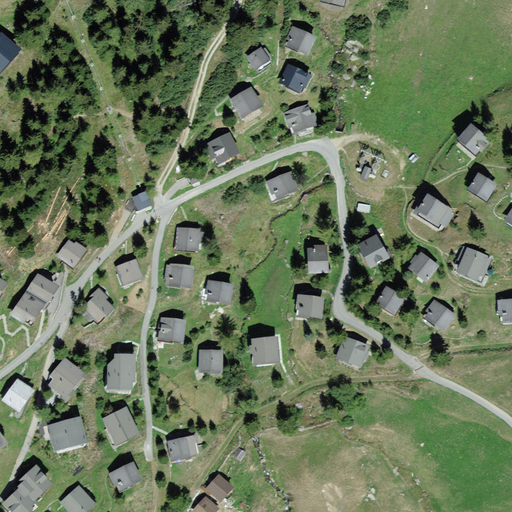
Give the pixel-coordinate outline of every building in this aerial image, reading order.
[(313,39),(292,29),(288,39),(291,41),(289,45),(306,53),(313,39)] [(0,69),(16,52),(1,38),(0,40),(0,69)] [(267,62),(259,50),(248,58),(256,70),(267,62)] [(309,77),(289,67),(282,82),(299,90),(301,86),(305,87),(309,77)] [(249,92),(234,102),(242,116),(258,106),(249,92)] [(308,109),(285,116),(289,127),(292,126),(294,131),(313,125),(312,124),(317,122),(314,114),(310,115),(308,109)] [(489,143),(471,127),(461,140),(475,152),(478,148),(481,151),(489,143)] [(228,138),(208,148),(213,158),(216,156),(218,161),(235,152),(228,138)] [(183,163),(171,168),(176,181),(188,176),(192,184),(198,181),(195,172),(188,174),(183,163)] [(371,170),(365,167),(360,176),(367,179),(371,170)] [(295,190),(289,175),(267,183),(272,193),(269,194),(270,198),(271,198),(272,202),(278,200),(277,196),(295,190)] [(494,185),(479,176),(471,189),(486,198),(494,185)] [(143,194),(134,198),(135,201),(131,203),(133,207),(135,212),(144,209),(145,211),(151,208),(145,194),(143,194)] [(443,207),(428,197),(426,202),(422,199),(414,212),(418,214),(417,215),(439,229),(442,224),(445,226),(453,213),(446,209),(445,209),(443,207)] [(186,227),(179,227),(178,248),(195,249),(195,241),(199,241),(200,234),(196,234),(196,232),(186,232),(186,227)] [(375,239),(371,239),(365,243),(367,246),(363,249),(372,265),(390,255),(387,250),(383,252),(375,239)] [(84,249),(68,243),(59,255),(59,256),(64,260),(72,265),(84,249)] [(315,251),(310,251),(311,272),(330,271),(330,265),(326,265),(325,247),(315,247),(315,251)] [(492,261),(469,252),(469,250),(464,247),(459,260),(463,262),(460,271),(476,278),(478,274),(485,277),(492,261)] [(435,266),(418,253),(411,263),(412,268),(426,279),(426,278),(427,279),(428,278),(427,277),(435,266)] [(60,265),(64,260),(59,256),(59,255),(57,254),(53,260),(60,265)] [(139,277),(134,262),(118,268),(123,283),(139,277)] [(191,270),(170,267),(170,272),(169,278),(170,279),(170,283),(189,286),(191,270)] [(44,268),(37,278),(48,285),(52,279),(53,279),(56,275),(44,268)] [(48,285),(37,278),(13,315),(22,321),(26,315),(32,319),(38,310),(35,308),(38,305),(40,307),(42,308),(54,289),(48,285)] [(230,287),(209,283),(208,289),(207,294),(209,294),(209,299),(227,303),(230,287)] [(402,298),(387,289),(384,294),(379,302),(394,312),(402,298)] [(106,298),(99,290),(91,298),(93,300),(80,313),(91,324),(96,319),(102,313),(105,316),(112,309),(104,301),(106,298)] [(321,300),(299,297),(298,307),(301,308),(300,314),(319,316),(321,300)] [(511,301),(499,302),(499,305),(496,305),(496,314),(504,314),(504,319),(511,318),(511,301)] [(452,316),(434,302),(427,311),(430,313),(427,316),(428,317),(443,329),(452,316)] [(28,325),(32,319),(26,315),(22,321),(28,325)] [(175,324),(159,322),(159,326),(158,327),(162,328),(160,338),(181,341),(183,325),(175,324)] [(350,342),(346,340),(340,357),(358,365),(365,348),(362,347),(359,346),(361,342),(352,338),(350,342)] [(274,339),(254,341),(254,348),(251,348),(251,353),(255,352),(256,361),(276,360),(274,339)] [(203,352),(201,352),(201,370),(207,370),(207,371),(220,371),(220,352),(212,352),(212,348),(203,347),(203,352)] [(77,363),(69,357),(64,363),(72,369),(77,363)] [(130,373),(130,358),(116,357),(116,359),(110,366),(109,387),(130,387),(130,381),(133,381),(133,374),(130,373)] [(64,363),(52,377),(55,380),(56,380),(58,382),(53,388),(61,394),(63,395),(68,389),(75,381),(79,375),(72,369),(64,363)] [(16,383),(11,379),(0,395),(2,397),(7,390),(10,392),(16,383)] [(77,383),(75,381),(68,389),(71,391),(77,383)] [(26,390),(16,382),(16,383),(10,392),(7,390),(2,397),(17,408),(26,397),(26,390)] [(68,389),(63,395),(61,394),(58,397),(65,403),(73,393),(71,391),(70,391),(68,389)] [(135,433),(124,411),(117,414),(116,412),(111,414),(112,416),(105,420),(116,442),(135,433)] [(40,423),(38,428),(40,435),(44,434),(45,439),(53,437),(55,446),(57,445),(59,452),(71,449),(71,446),(84,443),(78,421),(65,424),(65,421),(53,424),(52,420),(40,423)] [(194,437),(169,443),(173,458),(198,453),(194,437)] [(244,453),(239,449),(234,455),(240,460),(244,453)] [(138,480),(132,465),(114,473),(116,478),(113,479),(116,485),(119,483),(121,488),(138,480)] [(19,488),(21,490),(5,504),(12,511),(26,511),(29,509),(29,508),(34,503),(33,501),(40,495),(38,493),(48,485),(47,483),(46,477),(43,478),(35,469),(22,481),(24,484),(19,488)] [(232,488),(219,477),(207,489),(220,501),(232,488)] [(82,511),(92,504),(78,489),(63,503),(70,511),(82,511)] [(215,507),(202,496),(198,501),(201,503),(192,511),(220,511),(217,510),(220,507),(217,504),(215,507)]
